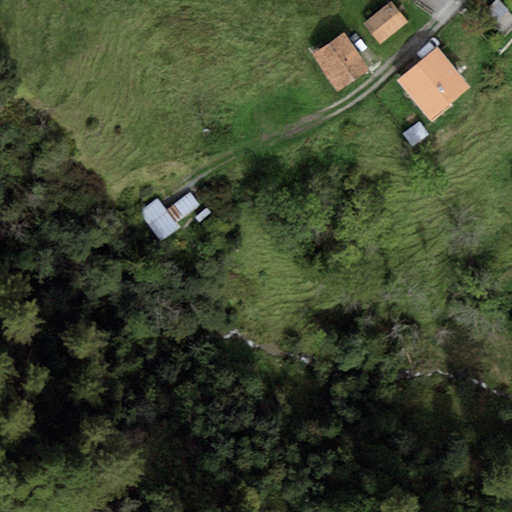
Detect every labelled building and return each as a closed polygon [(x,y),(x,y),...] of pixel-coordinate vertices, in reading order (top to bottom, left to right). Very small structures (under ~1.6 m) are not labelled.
[(390,2),(363,26),(380,44),(407,20),(390,2)] [(511,17),(498,3),(486,15),(507,38),(511,33),(511,17)] [(370,71),(344,33),(311,56),(338,93),(370,71)] [(431,121),(471,88),(436,48),(397,81),(431,121)] [(161,203),(142,217),(159,240),(200,209),(190,197),(169,214),(161,203)]
